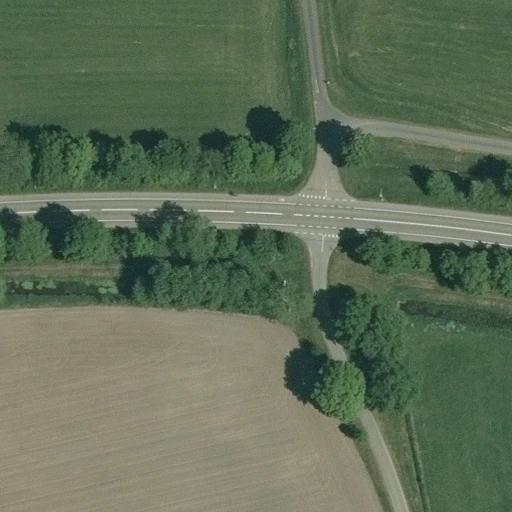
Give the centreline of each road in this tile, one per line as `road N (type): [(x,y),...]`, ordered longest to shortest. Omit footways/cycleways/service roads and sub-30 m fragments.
road 1 (tertiary): [(324,215),(0,215)]
road 2 (unclassified): [(402,511),(327,327),(324,215)]
road 3 (tertiary): [(511,234),(324,215)]
road 4 (unclassified): [(325,123),(511,148)]
road 5 (unclassified): [(308,0),(325,123)]
